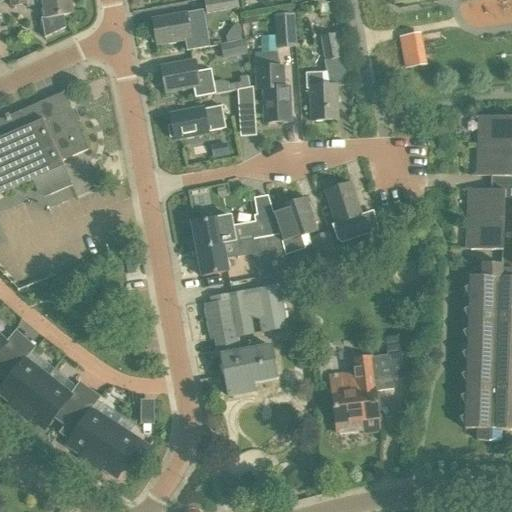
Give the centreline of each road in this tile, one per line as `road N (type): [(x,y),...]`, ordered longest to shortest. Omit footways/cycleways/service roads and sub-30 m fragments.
road 1 (residential): [(147,511),(187,427),(145,190)]
road 2 (residential): [(391,185),(391,151),(357,149),(145,190)]
road 3 (residential): [(511,496),(419,495),(330,511)]
road 4 (residential): [(145,190),(117,36)]
road 5 (residential): [(0,86),(117,36)]
